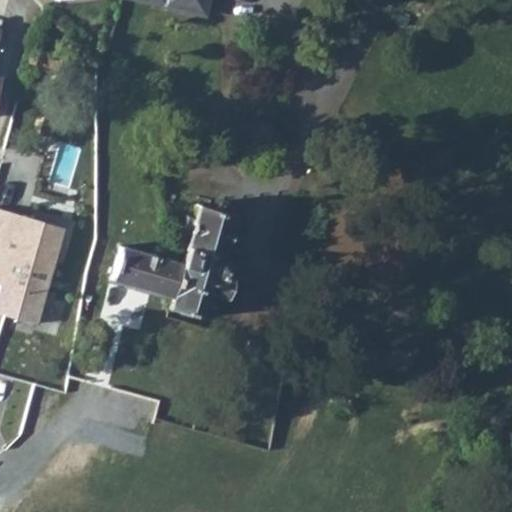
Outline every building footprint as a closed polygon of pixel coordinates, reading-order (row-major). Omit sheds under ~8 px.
[(148,0),(203,14),(205,0),(148,0)] [(0,75),(4,60),(12,57),(15,44),(0,39),(0,75)] [(170,296),(167,309),(205,317),(211,294),(227,298),(232,277),(226,275),(230,260),(224,258),(234,215),(198,206),(194,219),(188,217),(183,235),(190,237),(184,263),(177,261),(170,296)] [(5,213),(0,230),(0,247),(7,250),(21,254),(24,250),(33,221),(5,213)] [(24,250),(21,254),(54,264),(63,229),(33,221),(24,250)] [(111,282),(170,296),(177,261),(119,247),(111,282)] [(0,278),(0,304),(7,306),(40,315),(54,264),(21,254),(7,250),(0,278)]
